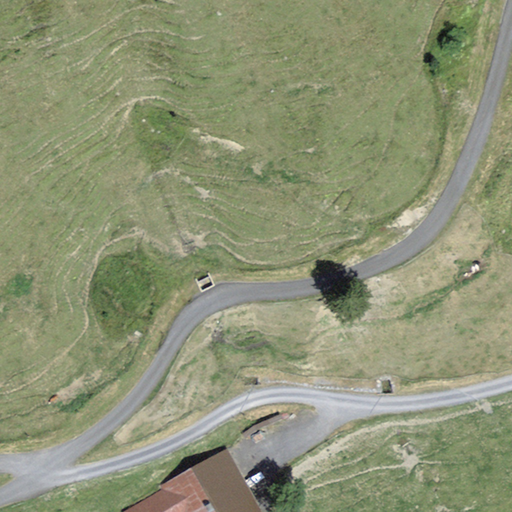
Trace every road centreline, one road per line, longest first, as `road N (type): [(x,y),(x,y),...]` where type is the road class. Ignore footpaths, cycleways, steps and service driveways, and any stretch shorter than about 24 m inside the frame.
road 1 (unclassified): [(511,27),(472,162),(417,249),(356,280),(202,315),(116,422),(42,463)]
road 2 (track): [(511,382),(433,401),(270,395),(168,446),(40,478)]
